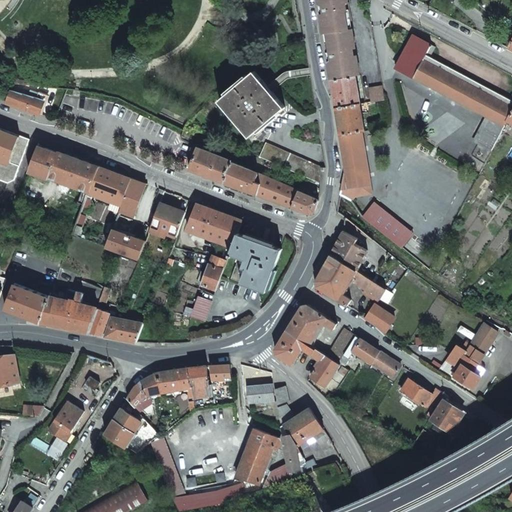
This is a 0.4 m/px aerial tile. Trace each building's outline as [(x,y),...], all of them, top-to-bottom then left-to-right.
[(360,75),(361,75),(348,0),(318,0),(319,2),(323,2),(324,12),(321,12),(324,32),(327,32),(332,58),(329,62),(332,80),(356,76),(358,75),(360,75)] [(511,110),(511,95),(510,99),(426,54),(431,45),(413,35),(395,67),(487,117),(504,126),(507,121),(506,121),(511,110)] [(255,70),(219,100),(250,136),(278,113),(281,116),(286,112),(283,109),(285,106),(277,97),(275,99),(260,81),(262,79),(255,70)] [(336,108),(360,104),(356,76),(332,80),(336,108)] [(36,100),(38,95),(12,85),(12,88),(11,91),(36,100)] [(372,102),(385,100),(383,87),(369,89),(372,102)] [(38,95),(36,100),(11,91),(10,94),(7,101),(40,113),(47,95),(38,94),(38,95)] [(369,113),(368,103),(365,103),(360,104),(336,108),(340,134),(362,131),(365,131),(362,114),(369,113)] [(474,141),(491,150),(504,126),(487,117),(474,141)] [(14,178),(30,140),(0,128),(0,178),(7,181),(14,178)] [(362,131),(340,134),(345,168),(341,189),(350,201),(355,196),(372,194),(370,184),(362,131)] [(265,143),(259,156),(322,185),(324,169),(265,143)] [(50,176),(91,191),(101,166),(60,151),(59,153),(53,152),(49,150),(46,148),(43,146),(39,144),(35,158),(29,172),(48,179),(50,176)] [(224,182),(232,162),(198,147),(190,169),(224,182)] [(257,194),(265,176),(232,162),(224,182),(249,191),(250,192),(252,193),(253,193),(257,194)] [(122,203),(132,178),(101,166),(91,191),(122,203)] [(265,176),(257,194),(292,207),(299,191),(265,176)] [(138,209),(147,183),(132,178),(122,203),(123,204),(107,247),(119,251),(140,259),(146,241),(127,234),(127,224),(123,224),(126,214),(134,217),(138,209)] [(30,179),(21,204),(39,211),(36,218),(50,224),(53,216),(48,211),(48,209),(41,206),(47,189),(32,184),(33,180),(30,179)] [(159,207),(160,203),(165,191),(158,188),(147,216),(154,219),(159,207)] [(314,212),(319,200),(299,191),(292,207),(310,213),(314,212)] [(89,204),(91,200),(88,199),(83,213),(88,214),(91,205),(89,204)] [(230,254),(239,231),(243,219),(198,202),(188,230),(189,230),(207,237),(205,241),(213,244),(214,240),(219,241),(214,256),(228,261),(230,254)] [(179,235),(186,215),(179,212),(179,210),(172,207),(167,210),(159,207),(154,219),(152,225),(169,231),(179,235)] [(167,236),(169,231),(152,225),(150,229),(167,236)] [(332,254),(357,270),(368,250),(355,243),(358,238),(344,230),(332,254)] [(239,231),(230,254),(236,256),(236,254),(239,256),(231,277),(267,291),(283,248),(239,231)] [(351,300),(341,293),(357,270),(332,254),(323,269),(316,281),(317,286),(347,306),(351,300)] [(228,261),(214,256),(213,258),(207,273),(203,284),(216,289),(217,290),(228,261)] [(166,278),(174,260),(169,258),(165,268),(162,276),(166,278)] [(198,282),(203,284),(207,273),(202,271),(198,282)] [(393,294),(368,277),(361,273),(355,282),(378,298),(388,302),(393,294)] [(40,319),(50,295),(51,291),(48,290),(47,294),(15,282),(11,291),(5,307),(18,312),(31,317),(40,320),(40,319)] [(106,303),(111,289),(105,287),(100,301),(106,303)] [(89,332),(98,308),(82,304),(85,294),(69,289),(66,300),(50,295),(40,319),(40,320),(40,321),(89,332)] [(204,321),(213,300),(199,295),(196,301),(191,313),(191,316),(204,321)] [(333,330),(337,324),(307,304),(303,305),(302,306),(288,329),(310,344),(324,323),(333,330)] [(368,315),(364,313),(362,315),(386,331),(394,317),(375,304),(368,315)] [(102,335),(111,313),(103,310),(98,308),(89,332),(92,333),(102,335)] [(111,313),(102,335),(106,335),(113,316),(114,316),(115,312),(111,311),(111,313)] [(106,335),(137,341),(144,323),(114,316),(113,316),(106,335)] [(483,355),(497,332),(484,324),(472,342),(469,347),(483,355)] [(327,355),(338,363),(338,362),(356,336),(345,328),(327,355)] [(310,344),(288,329),(275,348),(277,354),(292,364),(303,347),(312,354),(311,355),(321,362),(311,376),(325,386),(340,365),(338,363),(327,355),(310,344)] [(372,363),(379,351),(356,336),(338,362),(344,366),(354,351),(372,363)] [(0,384),(20,381),(14,344),(0,344),(0,384)] [(450,353),(461,359),(469,347),(465,344),(461,350),(454,346),(450,353)] [(480,360),(483,355),(469,347),(461,359),(454,371),(451,374),(473,388),(480,377),(480,376),(484,369),(480,367),(477,365),(480,360)] [(393,377),(400,365),(379,351),(372,363),(393,377)] [(443,364),(454,371),(461,359),(450,353),(443,364)] [(390,381),(393,377),(372,363),(369,368),(390,381)] [(226,380),(232,379),(230,364),(210,365),(213,385),(216,384),(217,386),(219,386),(226,385),(226,380)] [(454,371),(443,364),(439,370),(450,377),(451,374),(454,371)] [(210,385),(208,365),(190,368),(193,394),(214,392),(213,385),(210,385)] [(193,394),(190,368),(179,369),(180,389),(187,388),(188,398),(193,397),(193,394)] [(180,389),(179,369),(158,373),(161,392),(180,389)] [(150,394),(161,392),(158,373),(141,382),(135,386),(128,398),(131,401),(136,407),(138,405),(147,416),(153,413),(150,394)] [(99,391),(96,389),(100,382),(90,376),(83,388),(92,394),(94,393),(97,395),(99,391)] [(431,416),(442,399),(445,395),(435,388),(431,393),(409,379),(401,392),(408,397),(410,395),(426,406),(428,408),(431,405),(433,406),(427,414),(431,416)] [(249,403),(275,400),(273,382),(247,385),(249,403)] [(299,446),(324,429),(310,407),(294,417),(286,405),(290,404),(285,386),(275,389),(282,426),(284,436),(288,435),(290,435),(299,446)] [(442,399),(431,416),(430,418),(436,423),(433,427),(442,433),(445,428),(451,432),(463,413),(446,403),(448,400),(446,398),(444,401),(442,399)] [(85,411),(68,400),(49,429),(66,440),(85,411)] [(38,417),(39,417),(44,408),(34,407),(24,406),(23,415),(33,417),(38,417)] [(135,433),(143,422),(121,407),(114,419),(135,433)] [(135,433),(114,419),(105,433),(125,447),(135,433)] [(278,436),(255,428),(236,476),(245,479),(257,484),(260,483),(274,447),(278,448),(281,440),(280,439),(277,437),(278,436)] [(429,445),(434,437),(423,429),(410,449),(429,461),(441,469),(450,456),(443,451),(441,453),(429,445)] [(301,472),(297,450),(296,448),(288,435),(284,436),(291,475),(301,472)] [(296,448),(299,446),(290,435),(288,435),(296,448)] [(315,467),(331,462),(329,455),(326,456),(325,454),(313,458),(315,467)] [(441,469),(453,477),(462,464),(450,456),(441,469)] [(138,482),(80,511),(132,511),(149,503),(138,482)]
